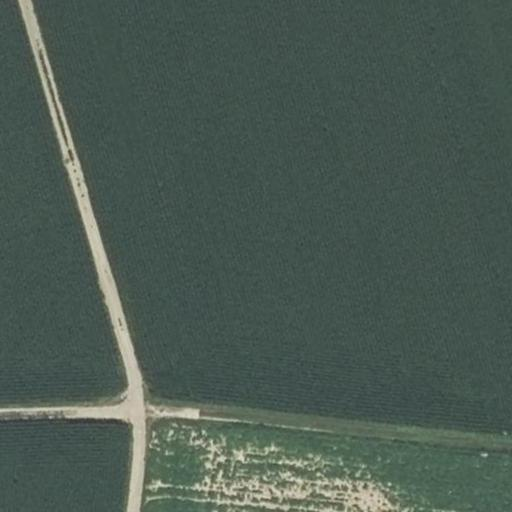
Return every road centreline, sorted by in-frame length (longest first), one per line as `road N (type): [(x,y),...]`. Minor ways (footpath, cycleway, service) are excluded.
road 1 (track): [(25,0),(139,410),(127,511)]
road 2 (track): [(511,442),(139,410),(0,416)]
